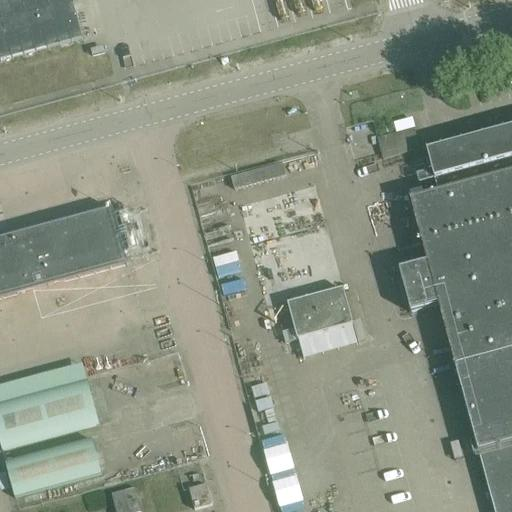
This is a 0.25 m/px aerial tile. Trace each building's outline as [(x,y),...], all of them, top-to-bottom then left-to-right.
[(0,0),(0,43),(82,24),(76,0),(0,0)] [(511,511),(511,128),(427,152),(438,193),(410,201),(427,263),(399,271),(410,313),(438,306),(493,511),(511,511)] [(0,299),(127,266),(112,210),(0,240),(0,299)] [(360,293),(302,308),(309,336),(368,321),(360,293)] [(256,320),(235,325),(238,337),(258,332),(256,320)] [(250,372),(253,383),(269,378),(266,368),(250,372)] [(100,426),(89,383),(0,406),(0,441),(3,452),(100,426)] [(271,383),(257,384),(259,400),(272,399),(271,383)] [(92,441),(5,465),(14,499),(102,476),(92,441)] [(211,470),(184,477),(190,505),(218,499),(211,470)] [(146,487),(121,494),(126,511),(144,511),(153,510),(146,487)]
